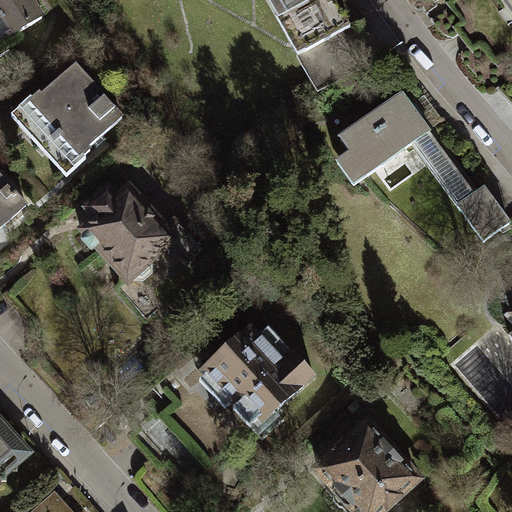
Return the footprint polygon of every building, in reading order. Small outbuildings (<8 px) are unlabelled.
[(0,0),(0,44),(3,42),(7,49),(21,40),(17,34),(42,18),(36,10),(41,7),(36,0),(0,0)] [(277,0),(307,51),(350,27),(334,0),(277,0)] [(122,118),(76,68),(42,100),(40,97),(28,108),(30,111),(24,116),(70,165),(75,161),(77,163),(90,152),(88,149),(122,118)] [(402,95),(326,149),(355,190),(410,146),(482,246),(511,225),(486,189),(475,197),(402,95)] [(0,228),(26,204),(0,176),(0,228)] [(97,218),(83,231),(86,234),(84,242),(90,249),(99,247),(129,280),(145,279),(152,273),(151,260),(167,245),(186,265),(203,249),(174,217),(168,223),(146,199),(141,204),(128,190),(116,201),(108,192),(89,210),(97,218)] [(250,328),(203,370),(235,405),(232,408),(261,440),(284,419),(276,410),(314,376),(269,327),(257,337),(250,328)] [(106,367),(95,377),(111,395),(122,386),(106,367)] [(0,482),(6,482),(5,471),(18,472),(17,461),(26,453),(0,423),(0,482)] [(382,511),(419,479),(368,424),(317,470),(354,511),(382,511)] [(69,511),(55,495),(36,511),(69,511)]
